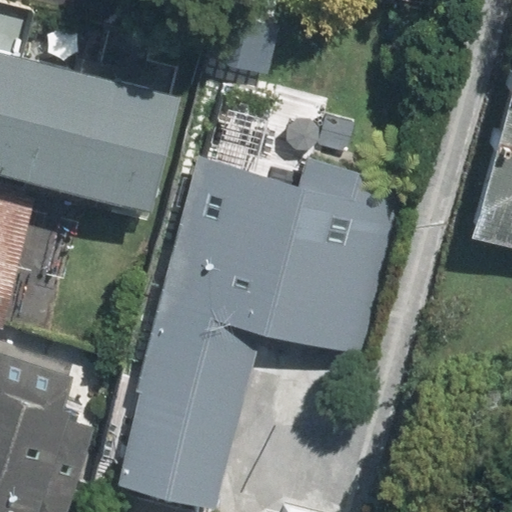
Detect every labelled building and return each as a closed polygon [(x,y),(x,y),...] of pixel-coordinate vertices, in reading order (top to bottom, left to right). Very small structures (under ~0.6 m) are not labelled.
[(0,38),(0,159),(144,195),(172,81),(0,38)] [(511,100),(484,211),(511,218),(511,100)] [(396,185),(201,135),(121,446),(214,470),(256,306),(358,332),(396,185)] [(52,511),(91,384),(0,356),(0,511),(52,511)] [(287,511),(373,511),(374,511),(290,495),(287,511)]
